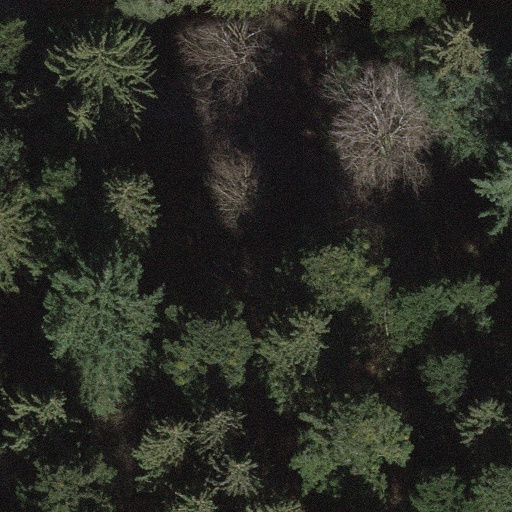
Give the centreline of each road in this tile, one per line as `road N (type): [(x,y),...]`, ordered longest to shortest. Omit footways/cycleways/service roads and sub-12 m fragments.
road 1 (track): [(511,367),(395,242),(275,145),(216,114),(69,91)]
road 2 (track): [(216,114),(252,44),(291,0)]
